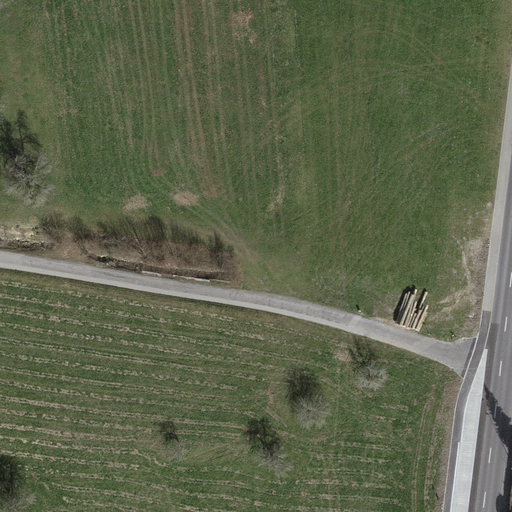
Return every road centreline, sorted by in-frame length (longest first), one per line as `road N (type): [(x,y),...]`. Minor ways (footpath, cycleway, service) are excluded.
road 1 (unclassified): [(0,259),(341,319),(500,378)]
road 2 (secondary): [(482,511),(500,378)]
